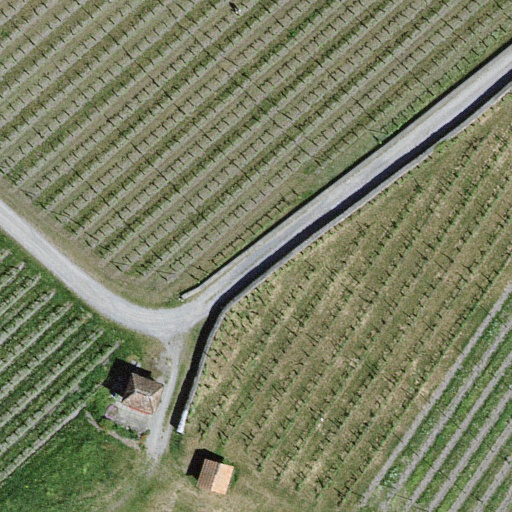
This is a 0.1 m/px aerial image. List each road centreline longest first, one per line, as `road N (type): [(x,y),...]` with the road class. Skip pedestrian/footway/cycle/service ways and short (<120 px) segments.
road 1 (track): [(171,333),(511,64)]
road 2 (track): [(82,511),(107,501),(155,453),(176,368),(171,333)]
road 3 (track): [(0,211),(95,292),(171,333)]
